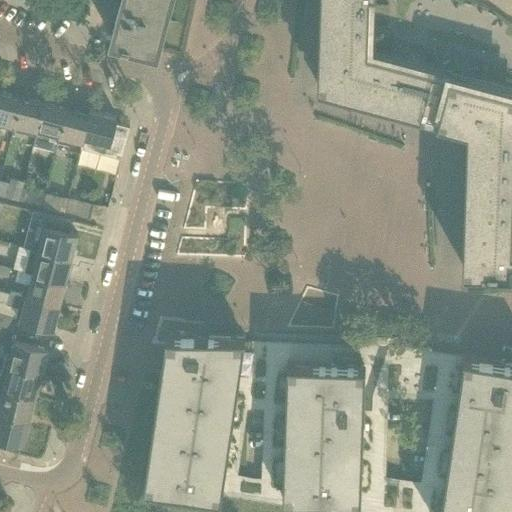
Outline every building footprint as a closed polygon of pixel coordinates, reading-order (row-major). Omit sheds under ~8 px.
[(117,12),(111,38),(156,50),(164,21),(166,12),(168,0),(120,0),(120,1),(119,0),(116,12),(117,12)] [(511,0),(319,0),(317,86),(467,125),(462,267),(511,268),(511,0)] [(0,126),(1,127),(11,129),(20,95),(0,90),(0,126)] [(20,95),(11,129),(23,132),(34,135),(42,101),(20,95)] [(35,136),(32,144),(54,149),(56,141),(65,107),(42,101),(34,135),(35,136)] [(68,149),(78,152),(79,146),(88,113),(65,107),(56,141),(69,144),(68,149)] [(88,113),(79,146),(120,157),(128,125),(126,125),(126,126),(113,123),(116,114),(89,108),(88,113)] [(0,194),(19,200),(23,185),(24,181),(10,178),(9,181),(0,179),(0,194)] [(23,185),(19,200),(41,206),(45,191),(23,185)] [(45,191),(41,206),(59,210),(63,195),(45,191)] [(69,194),(65,211),(104,221),(109,204),(69,194)] [(32,210),(23,245),(31,247),(32,248),(70,257),(76,234),(67,232),(70,220),(32,210)] [(25,271),(64,281),(70,257),(32,248),(31,247),(25,271)] [(9,291),(9,292),(58,305),(64,281),(31,272),(28,284),(24,283),(21,294),(9,291)] [(0,326),(13,330),(16,319),(52,328),(58,305),(9,292),(6,304),(17,307),(15,317),(0,313),(0,326)] [(0,342),(3,344),(1,352),(5,353),(2,363),(40,373),(47,349),(10,340),(13,330),(0,326),(0,342)] [(221,497),(244,341),(245,335),(166,332),(143,486),(221,497)] [(511,511),(511,363),(463,356),(439,511),(511,511)] [(361,502),(365,365),(287,362),(282,499),(361,502)] [(0,387),(1,388),(34,396),(35,394),(37,395),(39,384),(38,383),(40,373),(2,363),(0,372),(0,387)] [(428,511),(445,384),(436,383),(423,481),(416,480),(411,511),(428,511)] [(0,412),(28,419),(34,396),(1,388),(0,390),(0,412)] [(28,419),(0,412),(0,437),(22,443),(28,419)]
